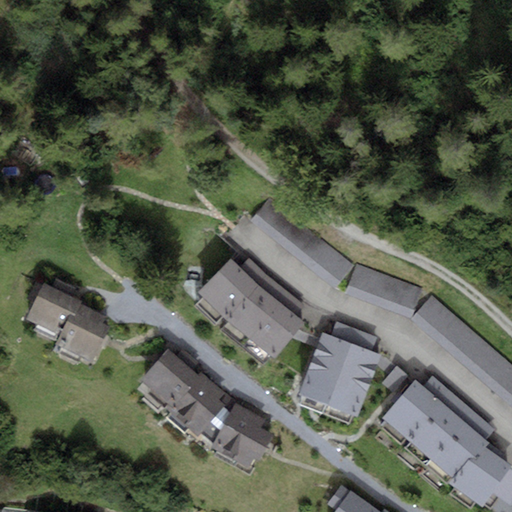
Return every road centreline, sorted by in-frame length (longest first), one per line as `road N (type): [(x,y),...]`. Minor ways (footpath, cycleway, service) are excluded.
road 1 (residential): [(125,290),(408,511)]
road 2 (residential): [(511,427),(402,330),(315,295),(240,234)]
road 3 (residential): [(511,330),(442,273),(326,209)]
road 4 (track): [(326,209),(193,110)]
road 5 (track): [(193,110),(119,0)]
